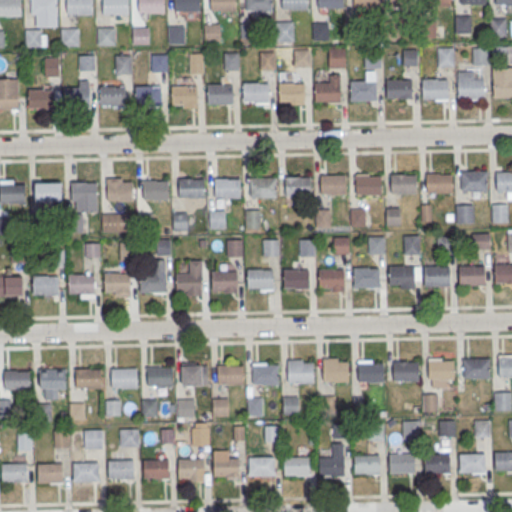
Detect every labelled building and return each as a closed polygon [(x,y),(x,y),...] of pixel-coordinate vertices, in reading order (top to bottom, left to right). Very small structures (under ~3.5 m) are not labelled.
[(0,0),(0,15),(20,15),(20,0),(0,0)] [(31,0),(31,13),(36,12),(36,26),(57,25),(56,0),(31,0)] [(67,0),(67,13),(92,13),(92,0),(67,0)] [(102,0),(102,13),(128,12),(127,0),(102,0)] [(138,0),(138,12),(163,11),(163,0),(138,0)] [(174,0),(174,10),(199,9),(199,0),(174,0)] [(210,0),(210,10),(235,9),(235,0),(210,0)] [(245,0),(246,8),(271,8),(270,0),(245,0)] [(306,0),(281,0),(281,9),(307,9),(306,0)] [(390,0),(390,8),(415,7),(415,0),(390,0)] [(454,15),(471,14),(471,31),(454,32),(454,15)] [(489,18),(506,17),(506,34),(490,35),(489,18)] [(417,19),(434,19),(435,36),(418,36),(417,19)] [(274,21),(293,20),(293,40),(275,41),(274,21)] [(381,20),(398,20),(398,37),(382,37),(381,20)] [(346,22),(363,21),(363,39),(346,39),(346,22)] [(239,22),(255,22),(256,41),(240,41),(239,22)] [(312,22),(329,22),(329,39),(312,39),(312,22)] [(203,23),(219,23),(220,42),(204,42),(203,23)] [(167,26),(184,25),(184,42),(168,43),(167,26)] [(132,27),(149,26),(149,43),(133,44),(132,27)] [(61,28),(77,27),(78,44),(61,45),(61,28)] [(97,27),(114,27),(114,44),(98,44),(97,27)] [(25,29),(40,29),(41,46),(25,46),(25,29)] [(436,48),(453,47),(454,64),(437,65),(436,48)] [(472,47),(489,47),(489,64),(473,64),(472,47)] [(293,49),(308,48),(308,65),(294,66),(293,49)] [(402,48),(416,48),(417,65),(403,65),(402,48)] [(329,50),(346,50),(346,67),(330,67),(329,50)] [(365,51),(381,50),(382,68),(365,68),(365,51)] [(223,52),(238,51),(238,69),(224,69),(223,52)] [(259,51),(274,51),(274,68),(260,68),(259,51)] [(150,54),(167,53),(167,70),(150,71),(150,54)] [(190,53),(202,53),(203,71),(190,72),(190,53)] [(77,54),(94,54),(94,71),(78,71),(77,54)] [(114,54),(131,54),(132,71),(115,71),(114,54)] [(44,57),(58,56),(58,74),(45,74),(44,57)] [(511,67),(493,67),(493,96),(511,96),(511,67)] [(457,70),(458,97),(483,96),(483,78),(473,78),(473,70),(457,70)] [(315,84),(315,102),(341,102),(340,76),(330,76),(330,84),(315,84)] [(422,80),(422,97),(447,97),(447,79),(422,80)] [(0,80),(0,107),(18,107),(17,80),(0,80)] [(351,82),(352,102),(377,101),(376,81),(351,82)] [(387,81),(387,99),(412,98),(412,81),(387,81)] [(64,89),(64,106),(90,106),(89,82),(79,82),(79,88),(64,89)] [(243,83),(243,101),(268,100),(268,83),(243,83)] [(279,83),(279,101),(304,100),(304,83),(279,83)] [(207,85),(207,102),(232,102),(232,84),(207,85)] [(172,85),(172,103),(197,102),(197,85),(172,85)] [(99,86),(99,104),(125,103),(124,86),(99,86)] [(135,87),(136,104),(161,104),(160,86),(135,87)] [(28,89),(28,107),(53,106),(53,89),(28,89)] [(461,172),(461,190),(487,189),(486,171),(461,172)] [(511,172),(496,173),(496,190),(511,190),(511,172)] [(426,174),(426,192),(451,191),(451,173),(426,174)] [(320,175),(321,192),(346,192),(345,174),(320,175)] [(391,174),(391,192),(416,191),(416,174),(391,174)] [(355,176),(355,194),(380,193),(380,175),(355,176)] [(285,177),(285,194),(310,194),(310,176),(285,177)] [(250,177),(250,195),(275,195),(275,177),(250,177)] [(178,178),(178,196),(204,195),(203,178),(178,178)] [(214,179),(214,196),(239,196),(239,178),(214,179)] [(0,179),(0,201),(25,201),(25,183),(13,184),(13,179),(0,179)] [(143,181),(143,198),(168,198),(168,180),(143,181)] [(107,182),(107,199),(132,199),(132,181),(107,182)] [(71,182),(71,200),(76,200),(77,212),(97,212),(96,182),(71,182)] [(35,183),(35,201),(61,200),(60,183),(35,183)] [(456,204),(473,204),(473,221),(456,222),(456,204)] [(492,205),(507,204),(508,221),(493,221),(492,205)] [(385,207),(400,207),(400,223),(385,224),(385,207)] [(349,209),(364,208),(364,224),(349,225),(349,209)] [(315,209),(330,209),(330,225),(315,225),(315,209)] [(209,210),(224,210),(224,226),(209,227),(209,210)] [(244,210),(259,210),(260,226),(245,226),(244,210)] [(101,212),(126,211),(126,230),(101,231),(101,212)] [(173,212),(186,212),(187,229),(173,229),(173,212)] [(65,215),(83,214),(83,233),(66,233),(65,215)] [(31,216),(46,215),(47,230),(31,231),(31,216)] [(473,234),(490,233),(490,250),(473,250),(473,234)] [(403,235),(418,235),(419,251),(403,251),(403,235)] [(333,236),(349,236),(349,252),(333,253),(333,236)] [(368,236),(383,236),(384,252),(368,252),(368,236)] [(156,237),(170,237),(171,254),(157,254),(156,237)] [(262,239),(278,238),(278,255),(262,255),(262,239)] [(299,239),(314,238),(315,255),(299,255),(299,239)] [(227,239),(242,239),(242,255),(227,255),(227,239)] [(119,242),(133,241),(133,258),(119,259),(119,242)] [(86,244),(100,243),(100,258),(86,258),(86,244)] [(52,250),(64,250),(65,267),(53,268),(52,250)] [(140,273),(140,291),(166,291),(165,258),(154,259),(154,273),(140,273)] [(176,273),(177,290),(202,290),(201,259),(189,259),(189,272),(176,273)] [(511,263),(494,264),(495,282),(511,281),(511,263)] [(459,265),(459,283),(484,282),(484,265),(459,265)] [(389,266),(389,284),(414,283),(414,266),(389,266)] [(424,267),(424,285),(449,284),(449,266),(424,267)] [(354,268),(354,285),(379,285),(379,267),(354,268)] [(318,268),(318,286),(343,285),(343,268),(318,268)] [(247,269),(247,287),(272,286),(272,269),(247,269)] [(283,269),(284,287),(309,286),(308,269),(283,269)] [(211,271),(211,289),(236,288),(236,271),(211,271)] [(103,273),(104,291),(129,290),(129,273),(103,273)] [(68,275),(68,292),(93,292),(93,274),(68,275)] [(0,276),(0,294),(22,294),(22,276),(0,276)] [(32,276),(33,294),(58,293),(57,276),(32,276)] [(322,357),(322,380),(348,379),(347,360),(338,361),(338,357),(322,357)] [(287,359),(288,382),(313,381),(312,361),(301,362),(301,358),(287,359)] [(463,359),(463,376),(489,376),(488,358),(463,359)] [(511,358),(498,358),(499,376),(511,375),(511,358)] [(428,360),(428,378),(453,377),(453,360),(428,360)] [(392,361),(392,379),(418,378),(417,361),(392,361)] [(357,362),(358,380),(383,379),(383,362),(357,362)] [(182,365),(182,384),(207,384),(207,364),(182,365)] [(252,364),(252,382),(277,382),(277,364),(252,364)] [(217,366),(217,383),(242,383),(242,365),(217,366)] [(147,367),(148,385),(173,384),(172,366),(147,367)] [(76,368),(76,386),(101,386),(101,368),(76,368)] [(111,368),(111,386),(136,386),(136,368),(111,368)] [(39,370),(40,388),(65,387),(64,370),(39,370)] [(4,371),(4,389),(29,388),(29,371),(4,371)] [(492,392),(510,391),(511,409),(493,409),(492,392)] [(421,393),(439,393),(439,410),(421,411),(421,393)] [(282,396),(297,396),(298,412),(282,412),(282,396)] [(212,398),(227,397),(227,414),(212,414),(212,398)] [(246,397),(262,397),(262,413),(247,414),(246,397)] [(141,398),(156,398),(157,414),(141,415),(141,398)] [(178,399),(193,398),(194,415),(178,415),(178,399)] [(105,399),(120,399),(120,415),(105,415),(105,399)] [(35,402),(50,401),(51,418),(35,418),(35,402)] [(69,402),(84,401),(84,418),(69,418),(69,402)] [(439,419),(454,419),(454,435),(439,436),(439,419)] [(474,419),(489,419),(490,435),(474,436),(474,419)] [(331,421),(347,421),(347,437),(332,438),(331,421)] [(403,421),(418,421),(418,437),(403,437),(403,421)] [(368,423),(383,422),(383,439),(368,439),(368,423)] [(264,424),(279,424),(279,440),(264,441),(264,424)] [(233,425),(244,425),(244,440),(233,440),(233,425)] [(191,426),(206,426),(207,442),(192,443),(191,426)] [(160,428),(173,427),(174,442),(161,442),(160,428)] [(83,429),(102,428),(103,447),(84,448),(83,429)] [(119,428),(137,428),(138,444),(119,445),(119,428)] [(53,430),(68,429),(69,446),(54,446),(53,430)] [(17,433),(32,432),(32,449),(17,449),(17,433)] [(318,457),(319,474),(344,474),(343,442),(332,442),(332,456),(318,457)] [(213,450),(213,476),(239,476),(238,457),(228,458),(228,449),(213,450)] [(511,451),(494,452),(494,469),(511,469),(511,451)] [(388,454),(389,472),(414,471),(413,453),(388,454)] [(424,453),(424,471),(449,470),(449,453),(424,453)] [(459,453),(459,471),(484,470),(484,453),(459,453)] [(354,455),(354,473),(379,472),(379,455),(354,455)] [(248,457),(249,474),(274,474),(273,456),(248,457)] [(284,457),(284,475),(309,474),(309,457),(284,457)] [(178,459),(178,476),(203,476),(203,458),(178,459)] [(142,459),(142,477),(168,476),(167,459),(142,459)] [(108,460),(108,478),(133,477),(133,460),(108,460)] [(72,463),(73,480),(98,480),(97,462),(72,463)] [(1,463),(1,481),(26,480),(26,463),(1,463)] [(37,463),(37,481),(62,481),(62,463),(37,463)]
